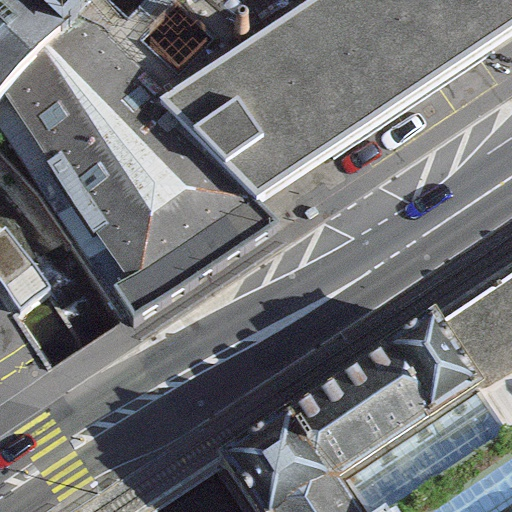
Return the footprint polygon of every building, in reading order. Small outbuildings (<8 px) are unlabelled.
[(123,0),(0,120),(0,150),(129,331),(269,237),(254,222),(160,129),(357,0),(123,0)] [(0,0),(0,120),(123,0),(0,0)] [(511,0),(357,0),(160,129),(254,222),(511,60),(511,0)] [(8,233),(0,238),(0,290),(19,320),(37,309),(51,300),(8,233)] [(511,511),(511,282),(216,476),(240,511),(511,511)]
